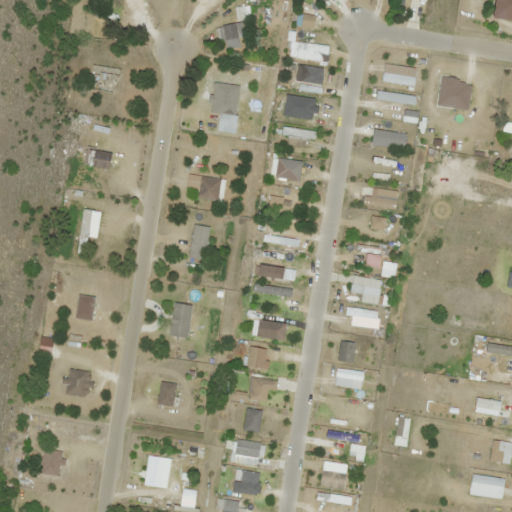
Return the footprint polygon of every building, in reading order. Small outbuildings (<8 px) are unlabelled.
[(118,30),(121,13),(95,9),(93,26),(118,30)] [(236,36),(233,23),(221,26),(224,39),(236,36)] [(324,68),(295,64),(293,82),(321,85),(324,68)] [(216,131),(233,132),(235,114),(217,112),(216,131)] [(504,195),(506,175),(475,171),(473,192),(504,195)] [(219,178),(199,175),(196,198),(216,201),(219,178)] [(76,253),(84,254),(86,236),(95,237),(96,226),(87,225),(89,210),(81,209),(76,253)] [(261,242),(296,246),(297,238),(262,234),(261,242)] [(353,250),(385,255),(386,249),(354,244),(353,250)] [(511,256),(496,254),(494,265),(511,267),(511,256)] [(289,261),(263,256),(261,264),(288,269),(289,261)] [(348,290),(377,298),(379,290),(350,282),(348,290)] [(65,290),(54,289),(53,309),(64,310),(65,290)] [(168,336),(186,337),(190,304),(171,302),(168,336)] [(343,315),(353,316),(352,324),(371,327),(374,311),(345,306),(343,315)] [(486,328),(486,318),(448,318),(448,328),(486,328)] [(50,347),(54,327),(41,325),(38,344),(50,347)] [(511,356),(511,346),(485,342),(484,350),(511,356)] [(62,392),(86,397),(91,373),(68,367),(62,392)] [(275,379),(249,378),(249,400),(265,401),(265,389),(274,389),(275,379)] [(175,383),(159,381),(155,403),(171,406),(175,383)] [(511,389),(495,387),(492,408),(507,411),(511,389)] [(257,432),(260,410),(244,407),(241,430),(257,432)] [(259,444),(236,438),(233,452),(255,458),(259,444)] [(510,443),(491,439),(487,459),(500,462),(503,452),(508,453),(510,443)] [(144,486),(159,486),(159,456),(144,456),(144,486)] [(226,479),(260,485),(262,476),(227,470),(226,479)] [(501,484),(501,476),(470,476),(470,484),(501,484)] [(348,503),(349,494),(315,494),(315,503),(348,503)] [(236,511),(236,500),(222,500),(222,511),(236,511)]
